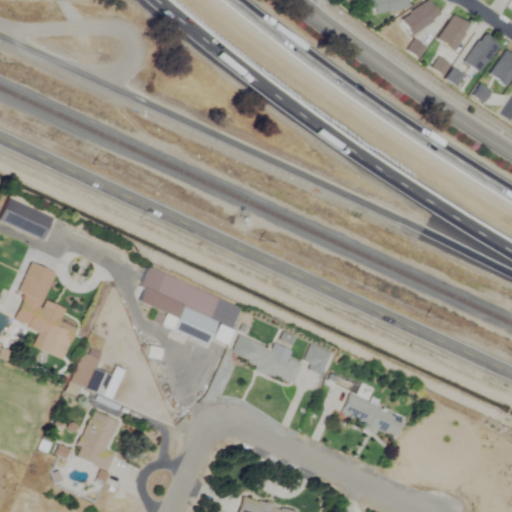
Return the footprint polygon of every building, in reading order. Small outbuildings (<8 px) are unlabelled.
[(406,10),(404,0),(369,0),(371,15),(406,10)] [(437,13),(424,0),(423,0),(399,23),(411,37),(437,13)] [(466,25),(449,16),(435,42),(452,51),(466,25)] [(477,73),(497,47),(482,35),(461,61),(477,73)] [(403,52),(413,60),(423,49),(412,41),(403,52)] [(503,87),(511,72),(511,57),(502,51),(486,76),(503,87)] [(446,66),(436,58),(428,68),(439,76),(446,66)] [(459,76),(449,70),(443,81),(453,87),(459,76)] [(486,93),(477,86),(470,95),(475,98),(479,92),(484,96),(486,93)] [(0,223),(41,241),(50,218),(11,201),(11,199),(5,197),(0,208),(0,223)] [(51,273),(26,263),(15,292),(21,295),(11,321),(45,335),(41,346),(63,355),(73,328),(57,322),(59,316),(37,308),(51,273)] [(239,309),(145,268),(136,287),(161,298),(154,315),(159,318),(155,326),(204,347),(207,338),(223,345),(239,309)] [(229,355),(255,364),(252,372),(290,385),(299,361),(235,339),(229,355)] [(80,352),(68,384),(108,400),(116,380),(89,369),(93,357),(80,352)] [(392,438),(401,418),(345,395),(337,416),(392,438)] [(104,471),(111,454),(104,451),(115,422),(89,412),(71,458),(104,471)]
